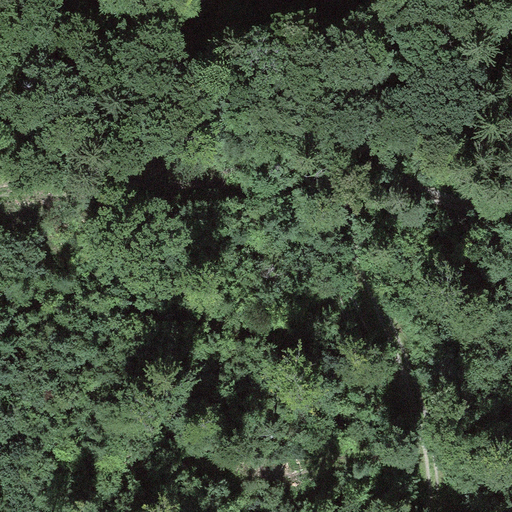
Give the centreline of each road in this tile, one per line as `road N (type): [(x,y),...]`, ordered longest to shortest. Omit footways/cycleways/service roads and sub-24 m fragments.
road 1 (track): [(427,511),(429,477),(406,370),(309,121)]
road 2 (track): [(511,209),(425,197),(309,121),(268,0)]
